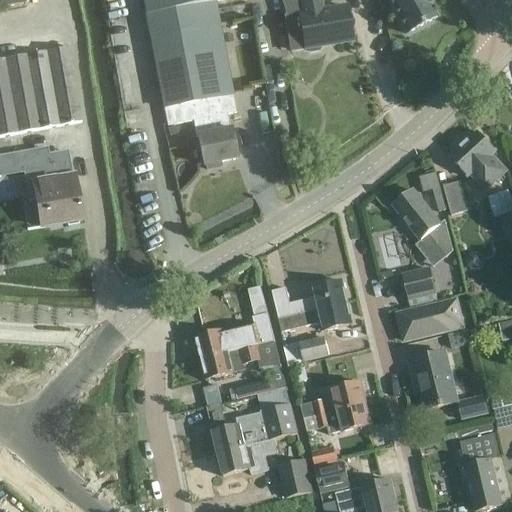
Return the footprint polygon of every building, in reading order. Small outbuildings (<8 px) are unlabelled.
[(0,0),(0,9),(25,5),(24,0),(0,0)] [(142,0),(145,16),(215,3),(229,0),(142,0)] [(282,0),(291,51),(308,48),(308,50),(310,52),(317,51),(319,49),(319,47),(351,41),(346,8),(322,12),(319,0),(282,0)] [(387,0),(406,35),(436,19),(429,6),(430,6),(427,0),(387,0)] [(215,3),(145,16),(163,111),(165,110),(167,127),(194,122),(197,136),(202,166),(204,166),(205,171),(219,168),(219,163),(236,160),(231,130),(229,130),(226,116),(236,115),(232,97),(233,97),(215,3)] [(68,48),(0,61),(0,138),(82,123),(68,48)] [(468,178),(469,176),(485,194),(509,173),(492,155),(496,152),(478,133),(450,158),(468,178)] [(262,183),(280,180),(273,138),(251,142),(254,161),(245,163),(248,183),(261,181),(262,183)] [(71,177),(33,184),(41,229),(81,221),(77,195),(74,195),(71,177)] [(460,183),(443,188),(450,216),(467,212),(460,183)] [(441,225),(413,191),(393,208),(420,242),(427,236),(445,259),(453,253),(445,222),(441,225)] [(511,204),(508,192),(488,199),(495,219),(511,213),(511,204)] [(409,309),(438,303),(430,269),(401,276),(409,309)] [(303,315),(347,305),(342,283),(314,290),(316,299),(290,305),(287,290),(272,293),(279,321),(293,318),(303,315)] [(456,302),(438,306),(438,303),(409,309),(410,313),(398,315),(404,342),(462,328),(456,302)] [(293,318),(279,321),(282,334),(322,324),(324,332),(352,325),(347,305),(303,315),(293,318)] [(274,343),(267,315),(252,319),(254,326),(224,333),(224,332),(195,339),(201,361),(236,353),(258,347),(274,343)] [(511,325),(499,329),(503,347),(511,344),(511,325)] [(467,332),(448,337),(451,351),(470,346),(467,332)] [(324,339),(284,348),(288,369),(328,359),(324,339)] [(236,353),(201,361),(206,382),(234,375),(234,374),(244,371),(243,367),(258,363),(260,374),(271,371),(274,382),(235,391),(237,402),(258,396),(286,390),(274,344),(258,348),(258,347),(236,353)] [(445,353),(408,362),(413,383),(420,381),(423,393),(421,394),(425,412),(457,404),(445,353)] [(305,369),(294,371),(299,395),(310,392),(305,369)] [(301,407),(304,420),(366,406),(361,383),(331,390),(334,399),(301,407)] [(286,390),(258,396),(263,415),(237,420),(238,428),(212,434),(217,455),(271,442),(274,441),(297,436),(286,390)] [(485,398),(457,404),(461,423),(489,416),(485,398)] [(493,411),(504,408),(503,402),(491,405),(493,411)] [(366,406),(304,420),(307,433),(327,428),(329,436),(371,426),(366,406)] [(494,432),(492,423),(457,431),(459,440),(494,432)] [(500,458),(495,436),(460,444),(465,466),(464,467),(475,511),(479,511),(501,507),(501,505),(511,501),(511,500),(502,458),(500,458)] [(271,442),(217,455),(222,477),(251,470),(252,475),(268,471),(265,458),(278,455),(274,441),(271,442)] [(333,449),(311,454),(315,469),(337,464),(333,449)] [(305,462),(278,468),(285,499),(312,493),(305,462)] [(343,464),(315,471),(321,496),(349,489),(343,464)] [(363,511),(396,505),(390,481),(335,495),(339,511),(363,511)]
